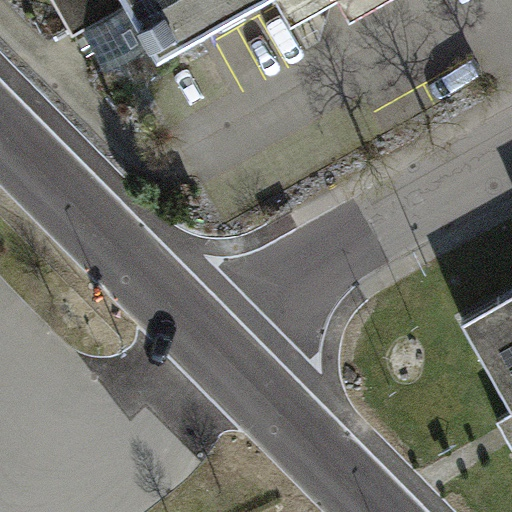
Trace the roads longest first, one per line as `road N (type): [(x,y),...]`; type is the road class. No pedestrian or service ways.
road 1 (unclassified): [(511,151),(193,328)]
road 2 (unclassified): [(0,132),(193,328)]
road 3 (unclassified): [(193,328),(374,511)]
